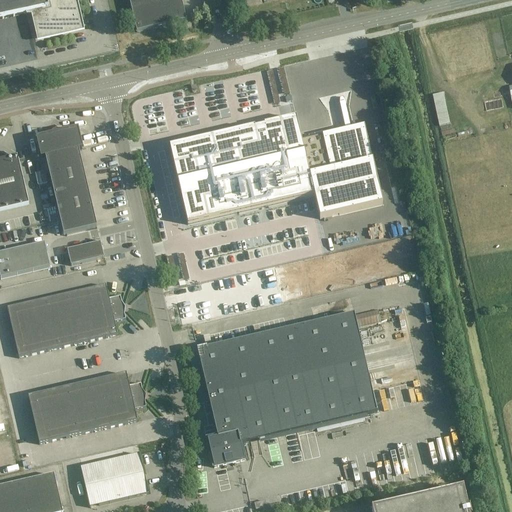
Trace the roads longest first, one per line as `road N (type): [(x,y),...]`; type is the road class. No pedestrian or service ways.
road 1 (unclassified): [(179,511),(176,384),(107,82)]
road 2 (primary): [(228,53),(462,0)]
road 3 (primary): [(107,82),(228,53)]
